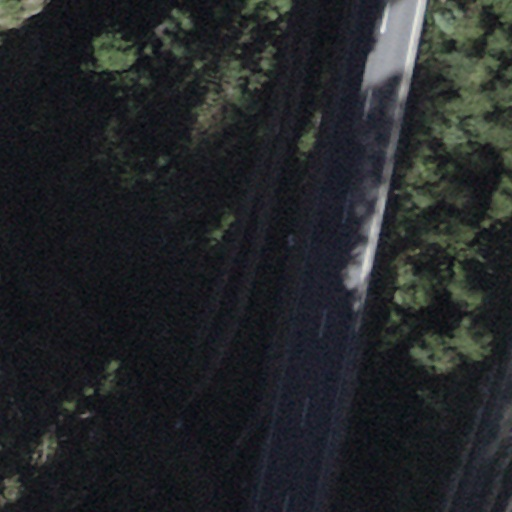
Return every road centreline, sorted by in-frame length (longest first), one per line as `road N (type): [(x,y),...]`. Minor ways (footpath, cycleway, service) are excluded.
road 1 (primary): [(386,0),(280,511)]
road 2 (track): [(511,344),(457,511)]
